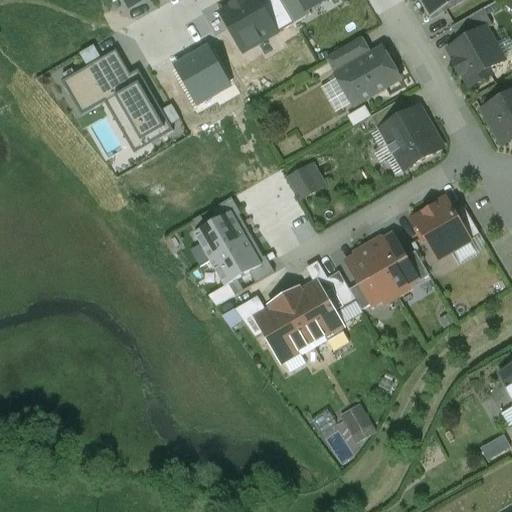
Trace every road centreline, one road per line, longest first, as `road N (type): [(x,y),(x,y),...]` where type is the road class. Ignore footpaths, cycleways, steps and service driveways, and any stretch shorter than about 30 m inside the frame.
road 1 (residential): [(265,279),(473,157)]
road 2 (residential): [(392,13),(473,157)]
